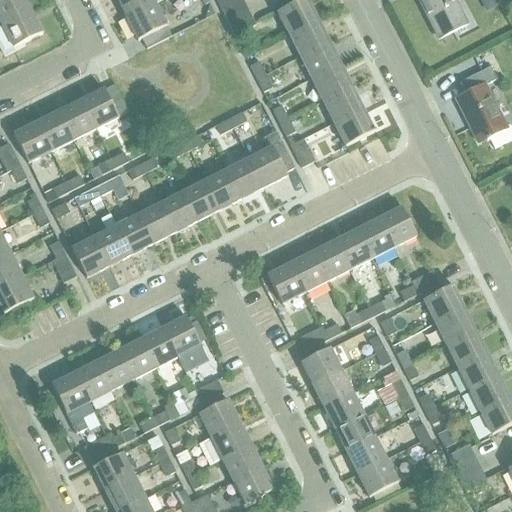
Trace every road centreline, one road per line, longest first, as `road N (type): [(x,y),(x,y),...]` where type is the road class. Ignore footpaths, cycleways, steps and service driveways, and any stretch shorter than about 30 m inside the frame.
road 1 (residential): [(310,511),(327,503),(208,268)]
road 2 (residential): [(208,268),(436,154)]
road 3 (residential): [(0,371),(208,268)]
road 4 (residential): [(436,154),(358,0)]
road 5 (residential): [(511,304),(436,154)]
road 6 (residential): [(0,94),(94,45),(72,0)]
road 7 (residential): [(64,511),(0,383)]
